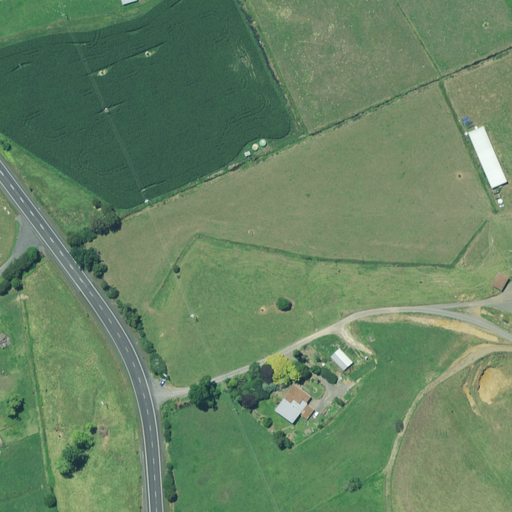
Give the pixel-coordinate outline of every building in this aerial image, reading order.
[(509,183),(485,127),(469,134),(492,190),(509,183)] [(466,260),(462,258),(457,265),(461,268),(466,260)] [(511,279),(502,274),(494,286),(503,291),(511,279)] [(355,363),(342,349),(333,357),(345,371),(355,363)] [(296,423),(301,416),(308,421),(316,410),(309,405),(314,398),(316,395),(302,385),(300,387),(297,385),(278,411),(296,423)]
